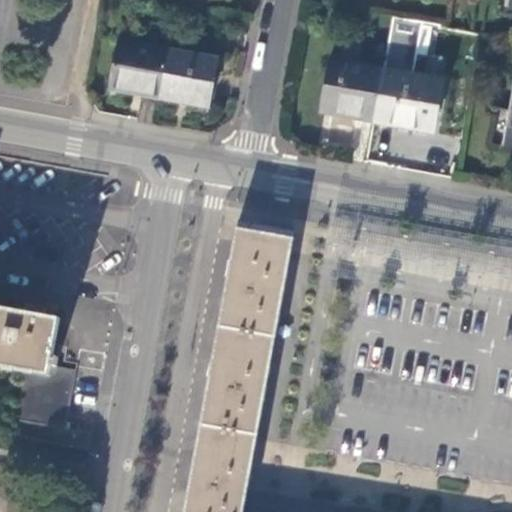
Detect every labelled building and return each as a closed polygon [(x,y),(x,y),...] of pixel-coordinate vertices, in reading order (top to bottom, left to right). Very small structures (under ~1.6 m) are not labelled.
[(160,98),(169,47),(119,38),(110,89),(160,98)] [(218,56),(169,47),(160,98),(209,107),(218,56)] [(371,123),(382,70),(327,59),(317,113),(371,123)] [(441,81),(382,70),(371,123),(432,135),(441,81)] [(285,287),(294,237),(238,227),(186,511),(243,511),(247,495),(266,392),(285,287)] [(15,418),(66,428),(77,367),(53,363),(61,317),(0,305),(0,366),(24,371),(15,418)]
